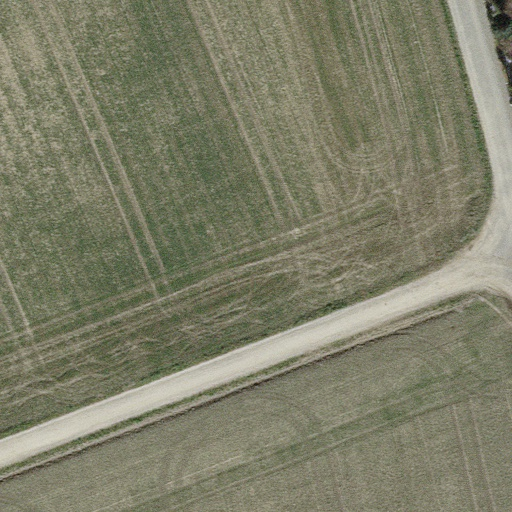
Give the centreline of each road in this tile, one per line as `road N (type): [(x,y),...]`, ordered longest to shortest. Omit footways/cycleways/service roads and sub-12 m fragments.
road 1 (track): [(511,261),(0,458)]
road 2 (track): [(511,166),(466,0)]
